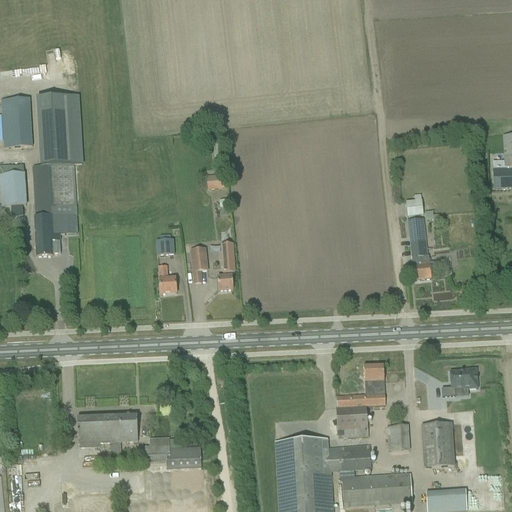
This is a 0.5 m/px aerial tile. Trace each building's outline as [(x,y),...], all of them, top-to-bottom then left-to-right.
[(52,168),(33,169),(36,219),(34,219),(36,260),(52,259),(52,256),(60,256),(59,237),(67,236),(67,229),(76,228),(73,167),(81,166),(77,99),(48,100),(52,168)] [(2,102),(4,146),(4,150),(32,148),(29,101),(2,102)] [(511,137),(503,137),(504,164),(504,169),(511,168),(511,137)] [(504,164),(493,165),(494,191),(511,190),(511,171),(505,172),(505,171),(504,171),(504,169),(504,164)] [(0,169),(0,186),(1,209),(25,208),(23,168),(0,169)] [(224,191),(223,178),(206,179),(208,192),(224,191)] [(423,217),(421,202),(421,198),(414,198),(415,203),(406,204),(407,218),(423,217)] [(431,212),(423,214),(424,222),(432,220),(431,212)] [(426,258),(422,221),(417,221),(407,223),(414,283),(431,281),(430,272),(429,265),(428,258),(426,258)] [(174,257),(173,242),(156,243),(157,258),(174,257)] [(223,279),(217,279),(217,284),(218,294),(233,293),(232,283),(232,278),(231,278),(231,275),(234,275),(232,254),(232,246),(221,247),(222,255),(223,276),(225,275),(225,279),(223,279)] [(207,273),(205,251),(190,253),(193,275),(207,273)] [(158,270),(159,287),(160,297),(176,296),(175,286),(175,280),(167,281),(167,269),(158,270)] [(337,410),(335,410),(336,420),(337,437),(337,441),(368,439),(368,434),(366,413),(366,408),(385,408),(383,367),(363,368),(364,384),(365,398),(336,399),(337,410)] [(450,390),(441,391),(442,400),(455,399),(454,391),(463,391),(463,392),(478,391),(476,371),(465,372),(465,374),(449,375),(450,390)] [(136,417),(77,420),(78,447),(79,447),(79,451),(100,450),(99,446),(110,445),(110,463),(121,463),(120,445),(138,444),(136,417)] [(421,427),(423,470),(454,468),(451,425),(421,427)] [(370,471),(369,448),(328,451),(327,439),(276,442),(279,511),(331,511),(330,474),(370,471)] [(164,472),(143,473),(145,511),(206,511),(206,506),(202,506),(199,451),(169,452),(168,441),(149,442),(149,449),(145,449),(145,464),(164,463),(164,472)] [(409,454),(408,445),(388,446),(388,455),(399,454),(409,454)] [(380,477),(342,480),(344,509),(412,505),(412,501),(410,478),(410,475),(390,477),(380,477)] [(423,511),(464,511),(463,492),(422,493),(423,511)] [(112,511),(112,495),(62,498),(62,511),(112,511)]
